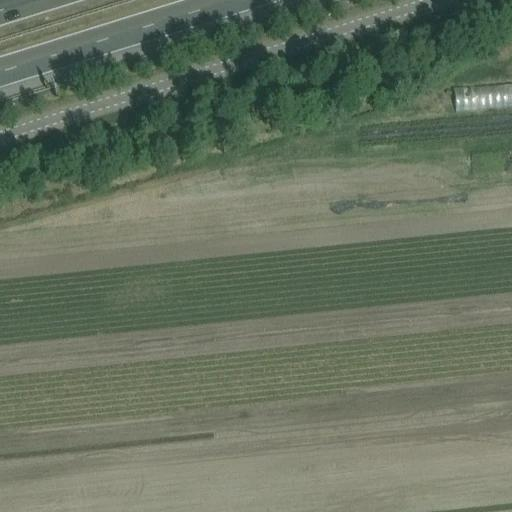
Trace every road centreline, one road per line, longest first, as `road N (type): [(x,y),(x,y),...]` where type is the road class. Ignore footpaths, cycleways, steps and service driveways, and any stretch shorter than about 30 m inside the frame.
road 1 (unclassified): [(0,141),(431,0)]
road 2 (motorway): [(0,73),(234,0)]
